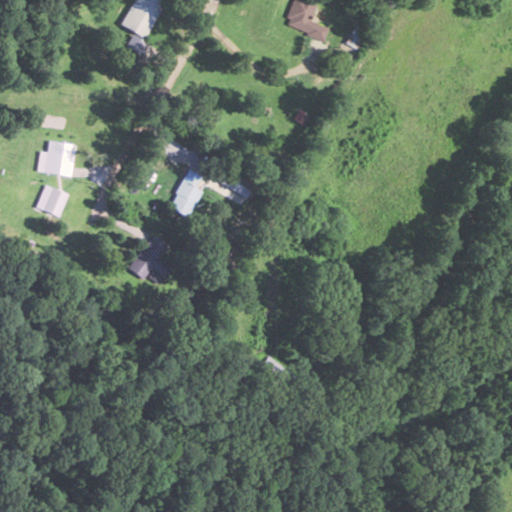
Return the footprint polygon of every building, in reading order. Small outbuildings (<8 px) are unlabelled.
[(164,0),(133,0),(120,24),(144,37),(164,0)] [(293,0),(282,22),(322,42),(328,29),(308,18),(316,0),(293,0)] [(36,170),(67,174),(71,143),(45,139),(43,153),(38,152),(36,170)] [(198,175),(182,168),(165,207),(185,216),(197,188),(193,186),(198,175)] [(213,182),(243,197),(250,183),(219,168),(213,182)] [(38,208),(54,216),(64,194),(49,186),(38,208)] [(164,244),(149,232),(123,266),(138,277),(164,244)]
